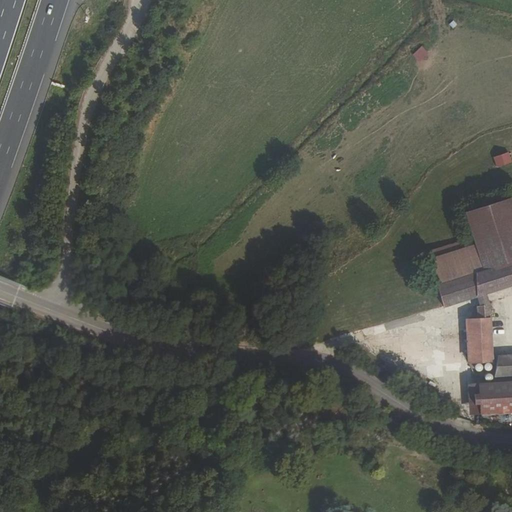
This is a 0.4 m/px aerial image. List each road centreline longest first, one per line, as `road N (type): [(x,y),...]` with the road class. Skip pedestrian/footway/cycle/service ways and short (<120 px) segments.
road 1 (tertiary): [(511,436),(420,424),(354,373),(320,360),(255,362),(137,342),(15,297)]
road 2 (track): [(57,312),(90,109),(140,0)]
road 3 (unknown): [(316,360),(322,347),(344,337),(511,296)]
road 4 (motorway): [(0,161),(54,0)]
